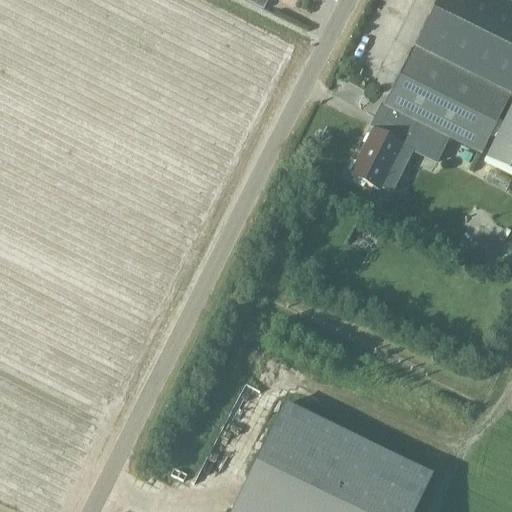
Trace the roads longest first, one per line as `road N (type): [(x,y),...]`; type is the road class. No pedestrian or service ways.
road 1 (unclassified): [(85,511),(340,0)]
road 2 (track): [(511,385),(457,446),(424,511)]
